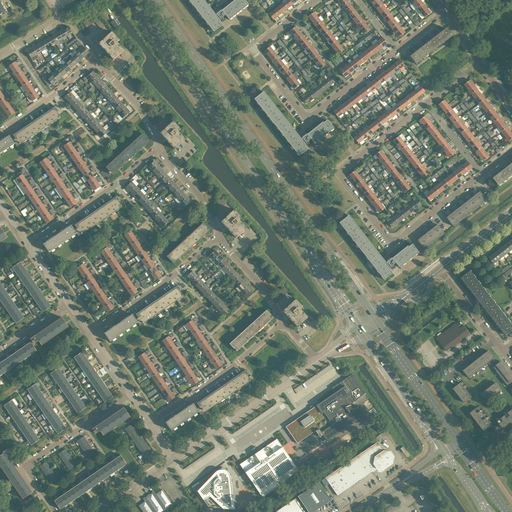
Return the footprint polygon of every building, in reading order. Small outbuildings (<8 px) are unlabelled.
[(203,0),(188,0),(214,32),(222,26),(219,22),(220,21),(203,0)] [(234,0),(222,10),(221,11),(216,14),(223,22),(225,20),(223,17),(225,16),(222,12),(223,12),(229,20),(248,5),(244,0),(234,0)] [(287,0),(283,3),(287,9),(292,5),(287,0)] [(378,0),(373,4),(376,9),(382,4),(378,0)] [(422,4),(419,0),(417,0),(413,3),(417,8),(422,4)] [(342,6),(345,10),(351,6),(347,1),(342,6)] [(283,13),(287,9),(283,3),(278,7),(283,13)] [(376,9),(380,14),(386,9),(382,4),(376,9)] [(418,15),(420,13),(426,8),(422,4),(417,8),(414,10),(418,15)] [(355,11),(351,6),(345,10),(349,15),(355,11)] [(273,11),(278,16),(283,13),(278,7),(273,11)] [(430,13),(426,8),(420,13),(424,18),(430,13)] [(380,14),(384,19),(390,14),(386,9),(380,14)] [(273,20),(278,16),(273,11),(269,15),(273,20)] [(349,15),(353,20),(358,16),(355,11),(349,15)] [(308,17),(312,22),(317,17),(313,12),(308,17)] [(393,19),(390,14),(384,19),(387,23),(393,19)] [(362,20),(358,16),(353,20),(357,25),(362,20)] [(312,22),(315,26),(321,22),(317,17),(312,22)] [(116,18),(116,19),(111,22),(114,28),(120,24),(116,18)] [(387,23),(391,28),(397,23),(399,21),(398,19),(395,21),(393,19),(387,23)] [(357,25),(360,29),(366,25),(362,20),(357,25)] [(315,26),(319,31),(325,27),(321,22),(315,26)] [(391,28),(395,33),(401,28),(397,23),(391,28)] [(370,30),(366,25),(360,29),(364,34),(370,30)] [(67,36),(72,33),(68,27),(63,30),(67,36)] [(294,36),(299,31),(295,27),(290,31),(294,36)] [(328,31),(325,27),(319,31),(323,36),(328,31)] [(405,33),(401,28),(395,33),(399,38),(405,33)] [(445,28),(433,38),(439,46),(452,36),(445,28)] [(67,36),(63,30),(58,33),(62,39),(67,36)] [(294,36),(297,40),(303,36),(299,31),(294,36)] [(323,36),(327,40),(332,36),(328,31),(323,36)] [(106,52),(113,60),(124,51),(117,43),(119,40),(112,32),(98,44),(103,50),(104,49),(106,52)] [(60,43),(59,41),(62,39),(58,33),(53,36),(57,42),(58,44),(59,44),(60,43)] [(58,44),(57,42),(53,36),(48,39),(51,46),(55,44),(56,46),(57,45),(58,47),(60,46),(59,44),(58,44)] [(307,41),(303,36),(297,40),(301,45),(307,41)] [(327,40),(330,45),(336,41),(332,36),(327,40)] [(377,42),(382,48),(387,44),(382,38),(377,42)] [(428,55),(439,46),(433,38),(421,47),(428,55)] [(51,46),(48,39),(42,42),(46,49),(51,46)] [(301,45),(305,50),(310,46),(307,41),(301,45)] [(330,45),(334,50),(340,45),(336,41),(330,45)] [(46,49),(42,42),(37,46),(41,52),(46,49)] [(373,45),(377,51),(382,48),(377,42),(373,45)] [(268,56),(273,51),(275,49),(271,45),(264,51),(268,56)] [(343,50),(340,45),(334,50),(338,55),(343,50)] [(368,49),(373,55),(377,51),(373,45),(368,49)] [(41,52),(37,46),(32,49),(36,55),(41,52)] [(314,50),(310,46),(305,50),(308,55),(314,50)] [(79,51),(78,49),(76,47),(75,48),(76,50),(75,51),(77,53),(74,55),(79,61),(84,57),(79,51)] [(84,47),(79,51),(84,57),(89,53),(84,47)] [(428,55),(421,47),(410,56),(416,64),(428,55)] [(36,55),(32,49),(27,52),(31,58),(36,55)] [(363,53),(368,59),(373,55),(368,49),(363,53)] [(308,55),(312,59),(318,55),(314,50),(308,55)] [(277,56),(273,51),(268,56),(272,61),(277,56)] [(358,56),(363,62),(368,59),(363,53),(358,56)] [(75,65),(79,61),(74,55),(72,57),(69,54),(67,56),(70,59),(75,65)] [(321,60),(318,55),(312,59),(316,64),(321,60)] [(75,65),(70,59),(67,56),(65,58),(68,61),(65,63),(70,69),(75,65)] [(272,61),(275,65),(281,61),(277,56),(272,61)] [(354,60),(358,66),(363,62),(358,56),(354,60)] [(321,60),(316,64),(320,69),(325,65),(321,60)] [(349,64),(354,70),(358,66),(354,60),(349,64)] [(400,60),(395,64),(399,69),(404,66),(400,60)] [(285,66),(281,61),(275,65),(279,70),(285,66)] [(9,66),(12,71),(18,67),(15,62),(9,66)] [(57,64),(59,66),(57,67),(59,69),(56,71),(61,77),(66,73),(59,66),(60,65),(58,63),(57,64)] [(61,64),(60,65),(59,66),(66,73),(70,69),(65,63),(63,66),(61,64)] [(344,68),(349,73),(354,70),(349,64),(344,68)] [(399,69),(395,64),(390,67),(394,73),(399,69)] [(279,70),(283,75),(288,70),(285,66),(279,70)] [(22,72),(18,67),(12,71),(15,76),(22,72)] [(390,67),(385,71),(390,77),(394,73),(390,67)] [(339,71),(344,77),(349,73),(344,68),(339,71)] [(292,75),(288,70),(283,75),(286,79),(292,75)] [(52,72),(51,73),(51,74),(52,75),(52,76),(57,81),(61,77),(56,71),(54,74),(52,72)] [(385,71),(381,75),(385,80),(390,77),(385,71)] [(19,81),(25,77),(22,72),(15,76),(19,81)] [(93,72),(87,76),(86,75),(83,79),(85,82),(89,79),(91,81),(97,76),(93,72)] [(50,74),(48,76),(46,74),(42,78),(48,86),(51,83),(52,85),(57,81),(52,76),(50,74)] [(286,79),(290,84),(296,80),(292,75),(286,79)] [(326,80),(330,86),(336,81),(332,75),(326,80)] [(381,75),(376,79),(380,84),(385,80),(381,75)] [(94,87),(95,86),(101,81),(97,76),(91,81),(90,83),(93,86),(94,87)] [(28,82),(25,77),(19,81),(22,86),(28,82)] [(376,79),(371,82),(376,88),(380,84),(376,79)] [(300,85),(296,80),(290,84),(294,89),(300,85)] [(325,90),(330,86),(326,80),(320,84),(325,90)] [(464,85),(468,90),(474,85),(470,80),(464,85)] [(105,85),(101,81),(95,86),(99,90),(105,85)] [(32,87),(28,82),(22,86),(26,91),(32,87)] [(371,82),(366,86),(371,91),(376,88),(371,82)] [(314,89),(319,95),(325,90),(320,84),(314,89)] [(102,96),(104,95),(109,90),(105,85),(99,90),(102,93),(100,94),(101,95),(102,96)] [(478,90),(474,85),(468,90),(472,94),(478,90)] [(366,86),(362,90),(366,95),(371,91),(366,86)] [(415,90),(420,96),(425,92),(420,86),(415,90)] [(26,91),(29,96),(35,92),(32,87),(26,91)] [(308,93),(313,99),(319,95),(314,89),(308,93)] [(64,97),(69,102),(74,97),(76,95),(77,96),(79,94),(77,93),(76,94),(73,90),(70,92),(64,97)] [(113,94),(109,90),(104,95),(108,99),(113,94)] [(362,90),(357,93),(361,99),(366,95),(362,90)] [(415,99),(420,96),(415,90),(411,94),(415,99)] [(472,94),(476,99),(482,94),(478,90),(472,94)] [(39,97),(35,92),(29,96),(32,101),(39,97)] [(305,145),(296,132),(264,92),(262,93),(254,99),(299,156),(307,149),(304,146),(305,145)] [(313,99),(308,93),(302,98),(307,104),(313,99)] [(357,93),(352,97),(357,103),(361,99),(357,93)] [(112,104),(117,99),(113,94),(108,99),(112,103),(112,104)] [(406,97),(410,103),(415,99),(411,94),(406,97)] [(485,99),(482,94),(476,99),(479,104),(485,99)] [(69,102),(73,106),(78,101),(74,97),(69,102)] [(352,97),(348,101),(352,106),(357,103),(352,97)] [(406,107),(410,103),(406,97),(401,101),(406,107)] [(121,103),(117,99),(112,104),(112,103),(110,105),(109,104),(107,106),(109,108),(110,106),(111,107),(113,105),(116,108),(121,103)] [(479,104),(483,108),(489,104),(485,99),(479,104)] [(443,109),(449,105),(445,100),(439,105),(443,109)] [(73,106),(77,111),(82,106),(78,101),(73,106)] [(348,101),(343,104),(347,110),(352,106),(348,101)] [(396,105),(401,110),(406,107),(401,101),(396,105)] [(11,108),(8,103),(2,107),(5,112),(11,108)] [(120,112),(125,107),(121,103),(116,108),(120,112)] [(343,104),(338,108),(342,114),(347,110),(343,104)] [(493,108),(489,104),(483,108),(487,113),(493,108)] [(396,114),(401,110),(396,105),(392,108),(396,114)] [(443,109),(446,114),(452,109),(449,105),(443,109)] [(86,110),(82,106),(77,111),(81,115),(86,110)] [(130,112),(125,107),(120,112),(124,117),(130,112)] [(15,113),(11,108),(5,112),(9,117),(15,113)] [(338,108),(333,112),(337,117),(342,114),(338,108)] [(387,112),(391,118),(396,114),(392,108),(387,112)] [(487,113),(490,118),(496,113),(493,108),(487,113)] [(14,137),(11,139),(15,143),(14,143),(17,147),(20,144),(21,144),(61,117),(55,109),(14,136),(14,137)] [(446,114),(450,119),(456,114),(452,109),(446,114)] [(91,115),(86,110),(81,115),(85,120),(91,115)] [(387,121),(391,118),(387,112),(382,116),(387,121)] [(500,118),(496,113),(490,118),(494,123),(500,118)] [(450,119),(454,124),(460,119),(456,114),(450,119)] [(89,124),(95,119),(91,115),(85,120),(89,124)] [(377,120),(382,125),(387,121),(382,116),(377,120)] [(423,125),(429,121),(425,116),(419,120),(423,125)] [(494,123),(498,127),(504,123),(500,118),(494,123)] [(95,119),(89,124),(93,129),(99,124),(95,119)] [(454,124),(457,128),(464,124),(460,119),(454,124)] [(314,144),(333,129),(327,120),(323,123),(322,122),(307,134),(314,144)] [(377,129),(382,125),(377,120),(373,123),(377,129)] [(173,121),(160,133),(165,139),(165,138),(167,141),(174,149),(185,140),(178,132),(180,130),(173,121)] [(423,125),(427,130),(432,125),(429,121),(423,125)] [(368,127),(372,133),(377,129),(373,123),(368,127)] [(508,127),(504,123),(498,127),(502,132),(508,127)] [(103,128),(100,126),(99,124),(93,129),(97,133),(103,128)] [(457,128),(461,133),(467,128),(464,124),(457,128)] [(436,130),(432,125),(427,130),(430,134),(436,130)] [(107,134),(109,135),(118,127),(116,126),(107,134)] [(102,138),(107,133),(111,129),(109,127),(105,131),(103,128),(97,133),(102,138)] [(368,136),(372,133),(368,127),(363,131),(368,136)] [(502,132),(505,137),(511,132),(508,127),(502,132)] [(461,133),(465,138),(471,133),(467,128),(461,133)] [(440,135),(436,130),(430,134),(434,139),(440,135)] [(359,134),(363,140),(368,136),(363,131),(359,134)] [(465,138),(469,143),(475,138),(471,133),(465,138)] [(130,145),(137,152),(149,141),(142,134),(130,145)] [(306,134),(302,138),(308,146),(311,144),(308,141),(310,139),(306,134)] [(358,144),(363,140),(359,134),(354,138),(358,144)] [(443,139),(440,135),(434,139),(438,144),(443,139)] [(0,151),(1,153),(14,143),(15,143),(11,139),(9,136),(0,141),(0,151)] [(397,145),(402,141),(398,136),(393,141),(397,145)] [(469,143),(472,147),(478,143),(475,138),(469,143)] [(447,144),(443,139),(438,144),(442,148),(447,144)] [(406,146),(402,141),(397,145),(400,150),(406,146)] [(67,151),(73,147),(69,142),(63,146),(67,151)] [(472,147),(476,152),(482,147),(478,143),(472,147)] [(451,149),(447,144),(442,148),(445,153),(451,149)] [(130,145),(118,156),(125,164),(137,152),(130,145)] [(400,150),(404,155),(410,151),(406,146),(400,150)] [(76,152),(73,147),(67,151),(70,156),(76,152)] [(476,152),(480,157),(486,152),(482,147),(476,152)] [(455,154),(451,149),(445,153),(449,158),(455,154)] [(375,155),(379,160),(384,155),(380,150),(375,155)] [(413,155),(410,151),(404,155),(408,160),(413,155)] [(80,157),(76,152),(70,156),(74,161),(80,157)] [(490,157),(486,152),(480,157),(484,162),(490,157)] [(388,160),(384,155),(379,160),(382,164),(388,160)] [(408,160),(412,164),(417,160),(413,155),(408,160)] [(112,175),(125,164),(118,156),(105,167),(106,168),(100,173),(107,180),(112,175)] [(83,162),(80,157),(74,161),(77,166),(83,162)] [(43,167),(49,163),(46,158),(40,162),(43,167)] [(382,164),(386,169),(391,165),(388,160),(382,164)] [(421,165),(417,160),(412,164),(415,169),(421,165)] [(154,161),(148,166),(153,171),(158,166),(154,161)] [(87,167),(83,162),(77,166),(80,171),(87,167)] [(467,162),(462,165),(467,172),(472,168),(467,162)] [(53,168),(49,163),(43,167),(46,172),(53,168)] [(395,169),(391,165),(386,169),(390,174),(395,169)] [(415,169),(419,174),(424,169),(421,165),(415,169)] [(462,175),(467,172),(462,165),(458,169),(462,175)] [(158,166),(153,171),(157,175),(162,170),(158,166)] [(90,172),(87,167),(80,171),(84,176),(90,172)] [(56,173),(53,168),(46,172),(50,177),(56,173)] [(395,169),(390,174),(393,178),(399,174),(395,169)] [(428,174),(424,169),(419,174),(423,179),(428,174)] [(462,175),(458,169),(453,173),(458,179),(462,175)] [(499,186),(511,177),(505,169),(501,173),(499,170),(496,172),(498,174),(493,178),(499,186)] [(162,170),(157,175),(161,180),(166,174),(162,170)] [(353,180),(358,175),(354,170),(349,175),(353,180)] [(93,177),(90,172),(84,176),(87,181),(93,177)] [(59,178),(56,173),(50,177),(53,182),(59,178)] [(453,183),(458,179),(453,173),(448,176),(453,183)] [(19,184),(25,179),(22,174),(16,179),(19,184)] [(166,174),(161,180),(165,184),(170,179),(166,174)] [(403,179),(399,174),(393,178),(397,183),(403,179)] [(353,180),(357,184),(362,180),(358,175),(353,180)] [(453,183),(448,176),(443,180),(448,186),(453,183)] [(97,182),(93,177),(87,181),(90,186),(97,182)] [(63,183),(59,178),(53,182),(57,187),(63,183)] [(29,184),(25,179),(19,184),(23,189),(29,184)] [(170,179),(165,184),(169,189),(175,184),(170,179)] [(397,183),(401,188),(406,184),(403,179),(397,183)] [(357,184),(360,189),(366,185),(362,180),(357,184)] [(443,190),(448,186),(443,180),(439,184),(443,190)] [(100,187),(97,182),(90,186),(94,191),(100,187)] [(131,182),(126,187),(130,191),(136,186),(131,182)] [(66,188),(63,183),(57,187),(60,192),(66,188)] [(32,189),(29,184),(23,189),(26,194),(32,189)] [(175,184),(169,189),(173,193),(179,188),(175,184)] [(410,188),(406,184),(401,188),(405,193),(410,188)] [(443,190),(439,184),(434,187),(439,194),(443,190)] [(360,189),(364,194),(369,190),(366,185),(360,189)] [(136,186),(130,191),(134,196),(140,191),(136,186)] [(434,197),(439,194),(434,187),(429,191),(434,197)] [(70,193),(66,188),(60,192),(63,197),(70,193)] [(173,193),(171,195),(172,196),(175,195),(177,198),(183,193),(179,188),(173,193)] [(36,194),(32,189),(26,194),(29,199),(36,194)] [(473,190),(483,203),(486,200),(480,192),(478,193),(475,189),(473,190)] [(364,194),(368,199),(373,194),(369,190),(364,194)] [(470,193),(480,205),(483,203),(473,190),(470,193)] [(140,191),(134,196),(138,200),(144,195),(140,191)] [(434,197),(429,191),(424,195),(429,201),(434,197)] [(73,198),(70,193),(63,197),(67,202),(73,198)] [(183,193),(177,198),(181,202),(187,197),(183,193)] [(466,195),(476,208),(480,205),(470,193),(466,195)] [(39,199),(36,194),(29,199),(33,204),(39,199)] [(368,199),(371,203),(377,199),(373,194),(368,199)] [(144,195),(138,200),(142,205),(148,199),(144,195)] [(463,198),(473,211),(476,208),(466,195),(463,198)] [(414,201),(411,204),(415,209),(421,205),(417,199),(414,196),(412,198),(414,201)] [(181,202),(180,204),(181,206),(183,204),(185,207),(187,209),(192,204),(190,202),(191,202),(187,197),(181,202)] [(76,203),(73,198),(67,202),(70,207),(76,203)] [(88,230),(119,209),(122,207),(116,198),(75,226),(76,227),(75,227),(81,235),(88,230)] [(460,201),(470,213),(473,211),(463,198),(460,201)] [(42,204),(39,199),(33,204),(36,208),(42,204)] [(148,199),(142,205),(146,209),(154,203),(155,203),(157,202),(155,200),(153,202),(152,201),(150,202),(148,200),(148,199)] [(371,203),(375,208),(381,204),(377,199),(371,203)] [(456,203),(466,216),(470,213),(460,201),(456,203)] [(154,203),(146,209),(150,214),(156,208),(158,207),(156,205),(155,203),(154,203)] [(405,203),(402,205),(405,208),(410,214),(415,209),(411,204),(407,206),(405,203)] [(453,206),(463,218),(466,216),(456,203),(453,206)] [(46,209),(42,204),(36,208),(40,213),(46,209)] [(384,209),(381,204),(375,208),(379,213),(384,209)] [(450,208),(459,221),(463,218),(453,206),(450,208)] [(156,208),(150,214),(154,218),(160,213),(162,211),(163,212),(165,210),(163,209),(161,211),(158,207),(156,208)] [(405,208),(399,213),(404,219),(410,214),(405,208)] [(446,211),(456,224),(459,221),(450,208),(446,211)] [(49,214),(46,209),(40,213),(43,218),(49,214)] [(234,210),(221,222),(226,227),(228,230),(235,238),(246,228),(239,220),(241,218),(234,210)] [(446,218),(453,226),(456,224),(446,211),(444,213),(445,213),(448,217),(447,218),(446,218)] [(160,213),(154,218),(158,222),(164,217),(160,213)] [(398,223),(404,219),(399,213),(393,217),(398,223)] [(53,219),(49,214),(43,218),(46,223),(53,219)] [(390,268),(381,256),(368,241),(349,215),(347,216),(339,223),(384,280),(392,273),(389,269),(390,268)] [(164,217),(158,222),(163,227),(169,222),(168,222),(170,221),(172,219),(170,217),(167,220),(164,217)] [(388,217),(385,219),(387,222),(392,228),(398,223),(393,217),(390,220),(388,217)] [(431,223),(441,236),(444,233),(438,225),(437,225),(436,226),(433,222),(431,223)] [(210,230),(203,223),(191,234),(198,241),(210,230)] [(441,236),(431,223),(427,226),(437,238),(441,236)] [(78,237),(81,235),(75,227),(73,229),(71,225),(57,235),(62,243),(76,233),(78,237)] [(424,228),(434,241),(437,238),(427,226),(424,228)] [(421,231),(431,244),(434,241),(424,228),(421,231)] [(128,240),(134,236),(130,231),(124,235),(128,240)] [(427,246),(431,244),(421,231),(417,234),(427,246)] [(191,234),(179,245),(185,253),(198,241),(191,234)] [(417,241),(424,249),(427,246),(417,234),(415,235),(416,235),(419,240),(418,241),(418,240),(417,241)] [(49,252),(62,243),(57,235),(43,244),(49,252)] [(137,241),(134,236),(128,240),(131,245),(137,241)] [(141,246),(137,241),(131,245),(134,250),(141,246)] [(511,247),(508,243),(503,247),(508,253),(511,249),(511,247)] [(408,247),(407,246),(391,258),(393,259),(399,268),(418,253),(412,244),(408,247)] [(185,253),(179,245),(166,256),(173,264),(185,253)] [(144,251),(141,246),(134,250),(138,255),(144,251)] [(100,251),(104,257),(110,252),(107,247),(100,251)] [(503,247),(499,251),(504,257),(508,253),(503,247)] [(207,260),(211,257),(214,260),(219,255),(215,250),(205,259),(207,260)] [(125,257),(131,265),(140,258),(134,251),(125,257)] [(138,255),(141,260),(147,256),(144,251),(138,255)] [(499,251),(494,254),(499,260),(504,257),(499,251)] [(114,257),(110,252),(104,257),(107,261),(114,257)] [(494,264),(499,260),(494,254),(489,258),(494,264)] [(217,264),(223,259),(219,255),(214,260),(216,262),(214,264),(215,265),(216,266),(217,264)] [(151,261),(147,256),(141,260),(145,265),(151,261)] [(117,262),(114,257),(107,261),(111,266),(117,262)] [(391,258),(386,262),(393,270),(395,267),(393,264),(395,263),(391,258)] [(222,268),(227,263),(223,259),(217,264),(222,268)] [(154,266),(151,261),(145,265),(148,270),(154,266)] [(12,267),(15,273),(24,267),(20,262),(12,267)] [(120,267),(117,262),(111,266),(114,271),(120,267)] [(231,268),(227,263),(222,268),(226,273),(231,268)] [(77,268),(80,273),(86,269),(83,264),(77,268)] [(158,270),(154,266),(148,270),(151,275),(158,270)] [(27,272),(24,267),(15,273),(19,278),(27,272)] [(124,272),(120,267),(114,271),(118,276),(124,272)] [(230,277),(235,272),(231,268),(226,273),(230,277)] [(90,274),(86,269),(80,273),(84,278),(90,274)] [(140,281),(150,274),(147,270),(138,277),(140,281)] [(161,276),(158,270),(151,275),(155,280),(161,276)] [(187,276),(191,280),(197,275),(192,271),(187,276)] [(511,324),(471,271),(470,272),(461,278),(506,335),(511,331),(511,332),(510,334),(511,336),(511,324)] [(19,278),(22,282),(31,277),(27,272),(19,278)] [(127,277),(124,272),(118,276),(121,281),(127,277)] [(239,277),(235,272),(230,277),(234,282),(239,277)] [(93,279),(90,274),(84,278),(87,283),(93,279)] [(201,280),(197,275),(191,280),(195,285),(201,280)] [(34,282),(31,277),(22,282),(26,287),(34,282)] [(130,282),(127,277),(121,281),(124,286),(130,282)] [(234,282),(238,286),(244,281),(239,277),(234,282)] [(97,283),(93,279),(87,283),(90,288),(97,283)] [(199,289),(205,284),(201,280),(195,285),(199,289)] [(248,286),(244,281),(238,286),(242,291),(248,286)] [(28,291),(29,292),(37,287),(34,282),(26,287),(28,291)] [(134,287),(130,282),(124,286),(128,291),(134,287)] [(100,288),(97,283),(90,288),(94,293),(100,288)] [(209,289),(205,284),(199,289),(203,294),(209,289)] [(251,291),(252,290),(248,286),(242,291),(240,292),(241,293),(247,299),(253,293),(251,291)] [(41,292),(37,287),(29,292),(29,293),(32,297),(41,292)] [(137,292),(134,287),(128,291),(131,296),(137,292)] [(137,316),(136,316),(142,324),(143,323),(149,320),(177,300),(179,299),(183,296),(177,287),(136,315),(137,316)] [(103,293),(100,288),(94,293),(97,298),(103,293)] [(207,298),(213,293),(209,289),(203,294),(207,298)] [(32,297),(36,302),(44,297),(41,292),(32,297)] [(0,297),(0,300),(2,303),(10,298),(7,293),(0,297)] [(107,298),(103,293),(97,298),(101,303),(107,298)] [(217,298),(213,293),(207,298),(212,303),(217,298)] [(47,301),(44,297),(36,302),(39,307),(47,301)] [(2,303),(5,308),(14,303),(10,298),(2,303)] [(110,303),(107,298),(101,303),(104,308),(110,303)] [(216,307),(221,302),(217,298),(212,303),(216,307)] [(295,299),(282,311),(287,317),(288,316),(290,319),(289,319),(297,327),(308,317),(300,309),(303,307),(295,299)] [(47,301),(39,307),(43,312),(51,307),(47,301)] [(216,307),(220,312),(225,307),(221,302),(216,307)] [(5,308),(9,313),(17,308),(14,303),(5,308)] [(114,308),(110,303),(104,308),(107,313),(114,308)] [(230,311),(225,307),(220,312),(224,316),(230,311)] [(9,313),(12,318),(25,309),(25,308),(20,312),(17,308),(9,313)] [(12,318),(16,323),(24,318),(21,314),(26,310),(25,309),(12,318)] [(266,310),(260,316),(267,323),(273,318),(266,310)] [(139,326),(142,324),(136,316),(134,318),(132,314),(104,333),(108,339),(109,340),(110,341),(137,322),(139,326)] [(260,316),(254,321),(261,329),(267,323),(260,316)] [(62,317),(61,317),(37,334),(35,335),(30,339),(33,344),(38,340),(41,345),(68,327),(62,317)] [(186,324),(189,329),(195,325),(192,320),(186,324)] [(254,321),(248,327),(255,335),(261,329),(254,321)] [(456,324),(437,339),(441,345),(448,354),(458,346),(471,336),(464,327),(466,326),(464,323),(459,327),(456,324)] [(199,330),(195,325),(189,329),(192,334),(199,330)] [(248,327),(241,333),(248,340),(255,335),(248,327)] [(192,334),(196,339),(202,335),(199,330),(192,334)] [(241,333),(235,338),(242,346),(248,340),(241,333)] [(205,340),(202,335),(196,339),(199,344),(205,340)] [(165,346),(172,341),(168,336),(162,340),(165,346)] [(236,351),(242,346),(235,338),(229,344),(236,351)] [(199,344),(203,349),(209,345),(205,340),(199,344)] [(175,346),(172,341),(165,346),(169,351),(175,346)] [(28,356),(36,351),(31,342),(22,348),(28,356)] [(212,350),(209,345),(203,349),(206,354),(212,350)] [(169,351),(172,355),(178,351),(175,346),(169,351)] [(28,356),(22,348),(14,353),(20,362),(28,356)] [(206,354),(209,359),(215,355),(212,350),(206,354)] [(182,356),(178,351),(172,355),(175,360),(182,356)] [(488,351),(485,354),(491,361),(494,358),(488,351)] [(74,357),(76,362),(81,359),(81,360),(86,357),(82,352),(74,357)] [(14,353),(6,359),(12,368),(20,362),(14,353)] [(138,357),(141,362),(148,358),(144,353),(138,357)] [(487,364),(491,361),(485,354),(481,356),(487,364)] [(219,360),(215,355),(209,359),(213,364),(219,360)] [(175,360),(179,365),(185,361),(182,356),(175,360)] [(487,364),(481,356),(478,359),(483,367),(487,364)] [(85,365),(89,362),(86,357),(81,360),(81,359),(76,362),(80,367),(84,364),(85,365)] [(151,363),(148,358),(141,362),(145,367),(151,363)] [(12,368),(6,359),(0,362),(0,368),(3,373),(12,368)] [(480,370),(483,367),(478,359),(474,362),(480,370)] [(219,360),(213,364),(216,369),(222,365),(219,360)] [(188,366),(185,361),(179,365),(182,370),(188,366)] [(496,371),(504,365),(501,361),(493,367),(496,371)] [(88,370),(92,367),(89,362),(85,365),(84,364),(80,367),(83,371),(87,369),(88,370)] [(480,370),(474,362),(470,365),(476,372),(480,370)] [(154,368),(151,363),(145,367),(148,372),(154,368)] [(473,375),(476,372),(470,365),(467,368),(473,375)] [(504,365),(496,371),(499,375),(506,369),(504,365)] [(182,370),(186,375),(192,371),(188,366),(182,370)] [(92,375),(96,372),(92,367),(88,370),(87,369),(83,371),(87,376),(91,374),(92,375)] [(54,379),(62,373),(58,368),(50,374),(54,379)] [(158,373),(154,368),(148,372),(152,377),(158,373)] [(463,371),(469,378),(473,375),(467,368),(463,371)] [(506,369),(499,375),(502,378),(509,372),(506,369)] [(195,376),(192,371),(186,375),(189,380),(195,376)] [(95,380),(99,377),(96,372),(92,375),(91,374),(87,376),(90,381),(94,379),(95,380)] [(204,412),(214,406),(251,380),(252,383),(255,381),(251,375),(248,377),(245,372),(198,404),(199,404),(197,405),(203,413),(204,412)] [(511,375),(509,372),(502,378),(505,382),(511,375)] [(65,378),(62,373),(54,379),(57,384),(65,378)] [(161,377),(158,373),(152,377),(155,382),(161,377)] [(316,405),(306,413),(286,426),(290,432),(302,450),(320,438),(320,437),(323,435),(327,441),(364,415),(358,406),(352,411),(350,405),(365,393),(352,374),(332,388),(335,393),(316,405)] [(189,380),(192,385),(199,381),(195,376),(189,380)] [(98,385),(103,382),(99,377),(95,380),(94,379),(90,381),(93,386),(98,384),(98,385)] [(164,382),(161,377),(155,382),(158,387),(164,382)] [(65,378),(57,384),(60,389),(69,383),(65,378)] [(102,389),(106,387),(103,382),(98,385),(98,384),(93,386),(97,391),(101,388),(102,389)] [(168,387),(164,382),(158,387),(162,392),(168,387)] [(69,383),(60,389),(64,393),(72,388),(69,383)] [(463,386),(461,383),(453,389),(456,392),(463,386)] [(501,390),(496,383),(492,385),(498,393),(501,390)] [(31,395),(39,389),(35,384),(27,389),(27,390),(31,395)] [(498,393),(492,385),(488,388),(494,396),(498,393)] [(459,396),(466,390),(463,386),(456,392),(459,396)] [(105,394),(109,391),(106,387),(102,389),(101,388),(97,391),(98,393),(100,396),(104,393),(105,394)] [(171,392),(168,387),(162,392),(165,397),(171,392)] [(72,388),(64,393),(67,398),(76,393),(72,388)] [(494,396),(488,388),(485,391),(491,399),(494,396)] [(31,395),(34,399),(42,394),(39,389),(31,395)] [(462,399),(469,394),(466,390),(459,396),(462,399)] [(101,398),(104,402),(113,397),(109,391),(105,394),(104,393),(100,396),(101,398)] [(481,394),(487,401),(491,399),(485,391),(481,394)] [(175,397),(171,392),(165,397),(169,402),(175,397)] [(76,393),(67,398),(71,403),(79,398),(76,393)] [(42,394),(34,399),(38,404),(45,399),(42,394)] [(462,399),(464,403),(472,397),(469,394),(462,399)] [(82,403),(79,398),(71,403),(74,408),(82,403)] [(12,400),(4,405),(4,406),(7,411),(11,408),(12,409),(16,406),(15,405),(17,404),(14,399),(12,400)] [(38,404),(41,409),(49,404),(45,399),(38,404)] [(82,403),(74,408),(77,413),(86,408),(82,403)] [(49,404),(41,409),(44,414),(52,409),(49,404)] [(200,415),(203,413),(197,405),(195,407),(193,404),(165,422),(169,428),(170,429),(171,430),(198,411),(200,415)] [(11,408),(7,411),(11,415),(15,413),(15,414),(19,411),(18,409),(16,406),(12,409),(11,408)] [(92,429),(93,431),(95,434),(100,431),(103,435),(130,417),(128,414),(127,412),(123,407),(99,424),(97,425),(92,429)] [(480,411),(477,407),(470,413),(473,417),(480,411)] [(44,414),(48,419),(56,414),(52,409),(44,414)] [(15,413),(11,415),(14,420),(18,418),(19,419),(23,416),(19,411),(15,414),(15,413)] [(473,417),(476,420),(483,414),(480,411),(473,417)] [(56,414),(48,419),(51,424),(59,418),(56,414)] [(478,424),(486,418),(483,414),(476,420),(478,424)] [(18,418),(14,420),(17,425),(21,423),(22,424),(26,421),(23,416),(19,419),(18,418)] [(504,416),(501,418),(507,426),(510,423),(504,416)] [(51,424),(54,429),(62,423),(59,418),(51,424)] [(478,424),(481,427),(489,422),(486,418),(478,424)] [(501,418),(497,421),(503,429),(507,426),(501,418)] [(21,423),(17,425),(21,430),(25,427),(25,428),(29,426),(26,421),(22,424),(21,423)] [(481,427),(484,431),(492,425),(489,422),(481,427)] [(62,423),(54,429),(58,434),(66,428),(62,423)] [(128,435),(135,430),(131,424),(132,424),(124,429),(125,429),(128,435)] [(25,427),(21,430),(24,435),(28,432),(29,433),(33,431),(29,426),(25,428),(25,427)] [(139,435),(135,430),(128,435),(132,440),(139,435)] [(28,432),(24,435),(28,440),(31,437),(32,438),(36,435),(33,431),(29,433),(28,432)] [(31,437),(28,440),(31,445),(39,440),(39,439),(39,440),(36,435),(32,438),(31,437)] [(143,441),(139,435),(132,440),(136,446),(143,441)] [(80,447),(87,442),(83,437),(84,437),(83,436),(76,441),(77,441),(80,447)] [(240,464),(262,497),(299,472),(277,439),(240,464)] [(147,446),(143,441),(136,446),(140,451),(147,446)] [(91,448),(87,442),(80,447),(84,452),(91,448)] [(383,450),(377,442),(325,478),(337,495),(376,469),(377,470),(381,471),(383,470),(392,464),(394,456),(390,452),(383,450)] [(147,446),(140,451),(143,456),(150,452),(147,446)] [(32,492),(9,458),(12,456),(11,454),(11,453),(8,448),(3,452),(3,453),(0,455),(0,466),(23,499),(30,493),(31,493),(32,492)] [(91,448),(84,452),(88,458),(95,453),(91,448)] [(62,460),(69,455),(65,449),(58,454),(62,460)] [(150,452),(143,456),(147,462),(154,457),(150,452)] [(73,460),(69,455),(62,460),(66,465),(73,460)] [(120,456),(112,461),(117,470),(126,464),(120,455),(120,456)] [(73,460),(66,465),(69,471),(77,466),(76,466),(73,460)] [(112,461),(104,467),(109,475),(117,470),(112,461)] [(43,472),(50,468),(46,462),(47,462),(46,462),(39,467),(40,467),(43,472)] [(104,467),(95,473),(101,481),(109,475),(104,467)] [(215,472),(197,491),(209,508),(234,509),(230,477),(230,476),(229,474),(226,469),(225,468),(224,468),(223,468),(223,467),(222,468),(221,468),(216,471),(215,472)] [(54,473),(50,468),(43,472),(47,478),(54,473)] [(54,473),(47,478),(51,483),(51,484),(58,479),(54,473)] [(95,473),(87,478),(93,486),(101,481),(95,473)] [(87,478),(79,484),(85,492),(93,486),(87,478)] [(313,511),(331,500),(318,482),(297,496),(308,511),(313,511)] [(79,484),(71,489),(77,498),(85,492),(79,484)] [(71,489),(63,495),(68,503),(77,498),(71,489)] [(143,499),(145,501),(139,506),(142,511),(161,511),(166,509),(165,508),(171,504),(162,490),(155,494),(154,492),(152,494),(149,494),(147,496),(146,498),(143,499)] [(54,500),(54,501),(60,509),(68,503),(63,495),(54,501),(54,500)] [(302,511),(294,499),(275,511),(302,511)]
